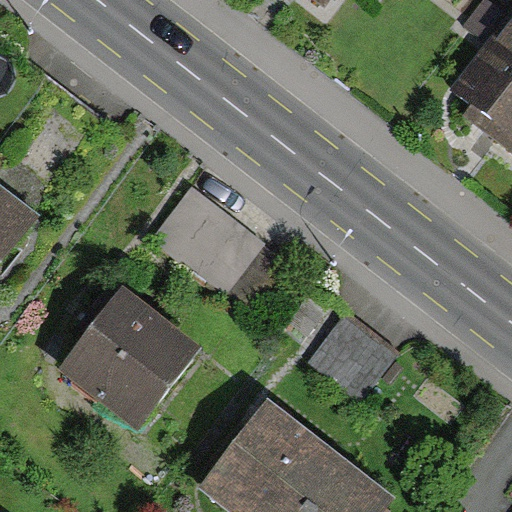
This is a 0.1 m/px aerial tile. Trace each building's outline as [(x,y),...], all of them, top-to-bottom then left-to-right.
[(511,13),(508,11),(445,99),(511,146),(511,13)] [(0,187),(0,261),(36,215),(0,187)] [(121,281),(50,364),(133,434),(204,351),(121,281)] [(316,368),(362,402),(393,360),(347,326),(316,368)] [(382,511),(394,496),(271,402),(195,500),(210,511),(382,511)]
